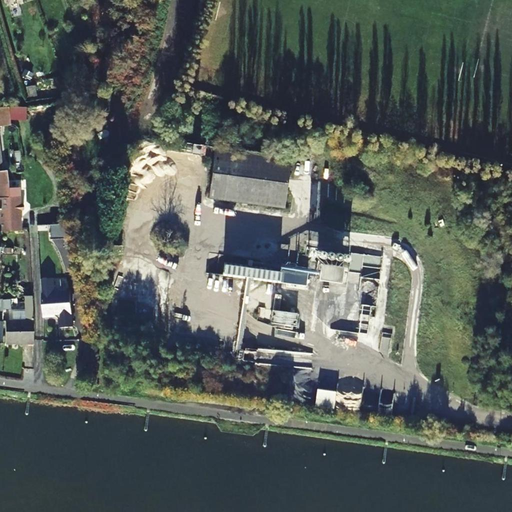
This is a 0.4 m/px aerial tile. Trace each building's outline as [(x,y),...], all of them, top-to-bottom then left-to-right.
[(19,196),(8,197),(7,184),(3,184),(0,143),(0,126),(11,125),(9,107),(0,107),(0,231),(10,232),(10,229),(21,229),(20,210),(22,210),(23,209),(23,205),(22,205),(19,205),(19,196)] [(204,149),(167,145),(166,154),(203,157),(204,149)] [(292,159),(216,151),(211,202),(287,210),(292,159)] [(52,239),(71,238),(69,223),(51,224),(52,239)] [(127,251),(120,251),(119,260),(127,260),(127,251)] [(351,262),(351,255),(326,252),(323,281),(348,284),(351,262)] [(282,273),(225,267),(223,278),(281,284),(282,273)] [(55,278),(42,280),(44,316),(57,314),(62,319),(63,328),(76,326),(72,292),(56,293),(55,278)] [(6,342),(34,342),(34,304),(30,304),(30,300),(26,300),(27,322),(6,322),(6,342)] [(302,315),(278,312),(277,324),(301,327),(302,315)] [(290,368),(288,398),(302,399),(303,381),(305,381),(306,369),(290,368)]
